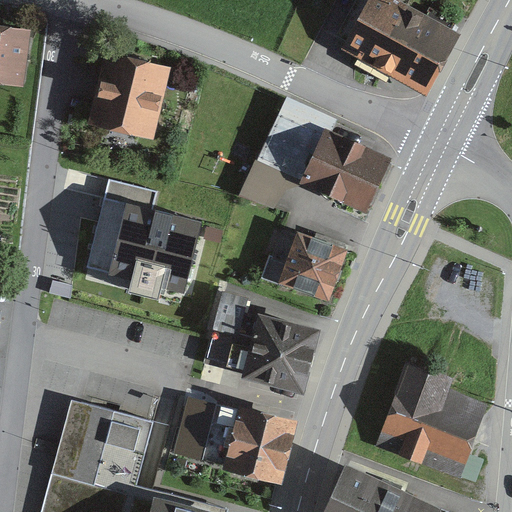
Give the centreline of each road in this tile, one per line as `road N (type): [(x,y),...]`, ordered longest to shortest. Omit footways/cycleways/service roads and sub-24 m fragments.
road 1 (residential): [(68,0),(0,511)]
road 2 (primary): [(441,147),(337,380),(298,511)]
road 3 (residential): [(441,147),(193,35),(83,0)]
road 4 (primary): [(510,0),(441,147)]
